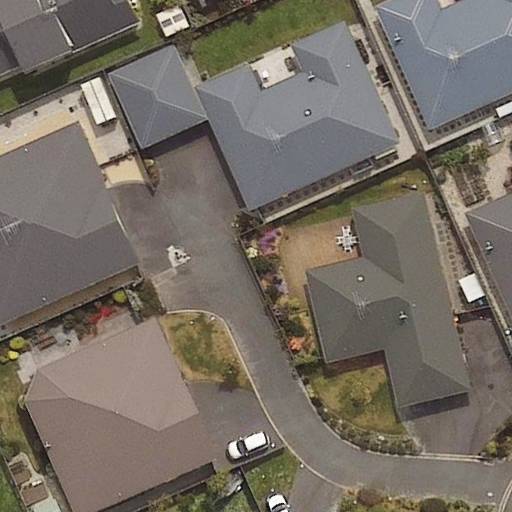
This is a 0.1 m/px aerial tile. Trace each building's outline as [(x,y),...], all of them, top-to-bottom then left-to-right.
[(0,0),(0,70),(19,62),(23,69),(138,18),(129,0),(0,0)] [(511,87),(511,0),(452,0),(440,6),(437,0),(376,0),(375,1),(431,124),(511,87)] [(398,139),(342,16),(290,40),(302,67),(260,86),(248,60),(194,84),(250,205),(398,139)] [(0,320),(139,258),(75,115),(0,148),(0,320)] [(511,185),(462,208),(511,318),(511,185)] [(470,386),(422,186),(352,203),(364,252),(304,266),(326,358),(384,344),(398,403),(470,386)] [(91,511),(213,459),(149,316),(30,368),(18,402),(66,511),(91,511)]
